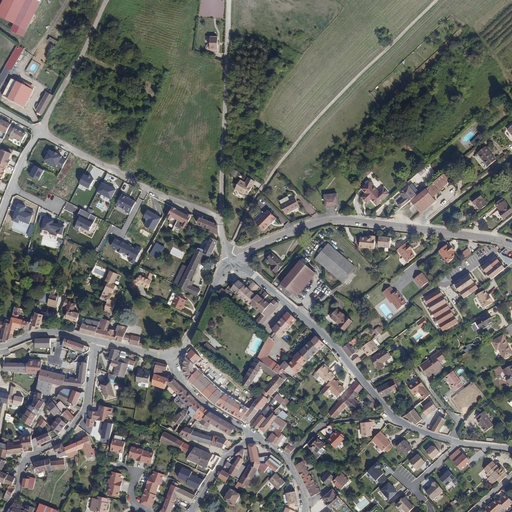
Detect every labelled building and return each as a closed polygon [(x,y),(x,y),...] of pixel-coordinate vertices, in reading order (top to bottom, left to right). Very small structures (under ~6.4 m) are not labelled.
[(5,0),(0,10),(0,17),(15,25),(28,0),(5,0)] [(0,74),(0,86),(23,48),(18,45),(18,46),(0,74)] [(7,97),(17,81),(11,78),(2,94),(7,97)] [(32,90),(17,81),(7,97),(23,107),(32,90)] [(36,111),(36,113),(41,115),(51,96),(46,93),(36,111)] [(11,125),(2,120),(0,123),(0,130),(7,134),(11,125)] [(9,138),(13,140),(14,139),(21,142),(26,134),(22,132),(19,130),(15,128),(9,138)] [(470,142),(474,146),(483,138),(479,134),(470,142)] [(497,160),(486,146),(477,154),(488,166),(497,160)] [(2,149),(0,153),(0,161),(8,165),(9,166),(11,161),(9,161),(8,160),(10,158),(11,154),(2,149)] [(0,179),(1,180),(2,177),(3,177),(5,173),(8,165),(0,161),(0,179)] [(84,174),(80,183),(90,189),(95,180),(84,174)] [(440,190),(451,181),(445,174),(434,183),(440,190)] [(236,187),(244,193),(246,191),(249,193),(257,180),(250,176),(247,181),(242,178),(236,187)] [(494,180),(492,177),(484,183),(486,186),(494,180)] [(366,193),(363,196),(363,197),(364,199),(365,199),(366,199),(368,198),(370,201),(371,200),(377,206),(390,194),(382,186),(377,190),(372,185),(372,182),(370,180),(368,180),(360,187),(366,193)] [(101,182),(96,192),(111,200),(116,189),(101,182)] [(440,192),(433,184),(411,202),(421,214),(436,201),(434,198),(440,192)] [(398,204),(402,208),(417,195),(409,186),(401,193),(405,199),(398,204)] [(487,204),(479,193),(471,200),(475,205),(476,205),(480,209),(487,204)] [(337,194),(325,195),(326,208),(338,207),(337,194)] [(120,195),(115,206),(131,213),(135,201),(120,195)] [(363,197),(363,196),(361,197),(367,204),(370,201),(368,198),(366,199),(365,199),(364,199),(363,197)] [(295,197),(281,205),(286,214),(300,206),(295,197)] [(500,213),(504,219),(511,212),(511,210),(504,201),(497,207),(501,212),(500,213)] [(179,209),(175,208),(168,221),(172,222),(171,225),(176,227),(173,233),(176,234),(178,228),(182,230),(183,227),(187,229),(192,215),(188,214),(185,221),(176,216),(179,209)] [(188,214),(179,209),(176,216),(185,221),(188,214)] [(90,231),(95,215),(80,210),(74,228),(78,229),(79,227),(90,231)] [(277,219),(268,210),(256,223),(263,230),(271,223),(272,223),(277,219)] [(64,225),(53,223),(54,219),(40,216),(38,223),(41,224),(40,229),(50,232),(49,233),(62,236),(64,225)] [(212,230),(211,232),(219,235),(218,226),(200,218),(198,224),(212,230)] [(169,237),(159,232),(153,242),(164,247),(169,237)] [(374,248),(375,235),(369,234),(369,238),(360,237),(360,247),(374,248)] [(379,237),(378,246),(390,247),(391,237),(379,237)] [(135,264),(141,248),(136,246),(135,248),(114,238),(110,247),(116,249),(115,252),(121,254),(120,257),(135,264)] [(198,248),(197,250),(210,257),(218,241),(212,238),(207,247),(204,245),(202,249),(201,249),(198,248)] [(164,247),(153,242),(140,263),(151,269),(164,247)] [(408,246),(405,243),(398,249),(408,262),(416,256),(412,252),(411,250),(412,249),(409,245),(408,246)] [(342,282),(355,267),(328,244),(315,259),(342,282)] [(447,245),(439,251),(449,263),(456,257),(453,254),(452,251),(453,250),(450,247),(449,248),(447,245)] [(468,248),(461,253),(465,258),(471,253),(468,248)] [(210,257),(197,250),(192,261),(198,264),(198,263),(205,266),(210,257)] [(271,267),(276,272),(284,264),(273,253),(267,260),(273,265),(271,267)] [(502,257),(507,265),(511,262),(511,258),(508,253),(502,257)] [(490,280),(505,270),(496,256),(481,266),(490,280)] [(281,284),(293,294),(312,270),(301,260),(281,284)] [(198,264),(192,261),(189,266),(195,269),(198,264)] [(195,269),(189,266),(179,287),(190,292),(193,286),(188,284),(195,269)] [(419,289),(429,282),(422,273),(412,280),(419,289)] [(454,286),(463,299),(478,288),(469,275),(454,286)] [(258,287),(253,282),(247,288),(238,280),(230,289),(248,305),(249,304),(256,296),(253,293),(258,287)] [(139,286),(135,281),(130,285),(134,290),(139,286)] [(115,286),(108,282),(100,299),(103,301),(107,302),(109,299),(115,286)] [(277,288),(289,298),(293,294),(281,284),(277,288)] [(190,292),(198,296),(200,290),(193,286),(190,292)] [(221,288),(218,292),(224,297),(229,292),(226,289),(224,291),(221,288)] [(457,324),(441,289),(424,296),(440,331),(457,324)] [(393,300),(397,306),(402,312),(410,306),(405,301),(405,300),(404,300),(399,295),(394,290),(387,295),(392,301),(393,300)] [(492,302),(490,298),(488,298),(487,295),(484,290),(475,296),(483,308),(491,303),(492,302)] [(256,296),(249,304),(255,309),(256,309),(262,314),(258,318),(264,322),(279,305),(274,300),(270,304),(264,299),(268,295),(264,292),(260,297),(257,294),(256,296)] [(41,294),(39,300),(47,303),(49,296),(42,294),(41,294)] [(171,306),(181,311),(186,300),(183,299),(181,298),(182,297),(176,294),(171,306)] [(69,302),(71,298),(67,297),(63,306),(62,305),(60,311),(61,311),(65,313),(66,310),(69,302)] [(106,306),(105,309),(111,312),(115,305),(113,304),(114,301),(109,299),(107,302),(106,306)] [(76,305),(69,302),(66,310),(65,313),(64,316),(66,317),(66,318),(77,322),(80,313),(73,311),(76,305)] [(10,324),(7,341),(12,339),(14,327),(28,330),(29,327),(30,324),(30,323),(22,320),(23,316),(18,315),(18,313),(19,308),(14,307),(10,324)] [(347,317),(337,309),(330,317),(340,325),(339,326),(345,331),(353,321),(347,316),(347,317)] [(296,320),(287,312),(272,330),(281,338),(296,320)] [(32,316),(30,323),(30,324),(32,324),(32,326),(33,326),(33,327),(36,328),(36,327),(40,328),(41,324),(42,325),(43,320),(42,319),(43,315),(35,313),(34,317),(32,316)] [(493,321),(489,314),(476,321),(480,329),(481,328),(482,330),(487,327),(486,325),(493,321)] [(108,328),(110,321),(101,318),(100,322),(98,329),(101,330),(102,327),(108,328)] [(264,322),(258,318),(253,323),(259,328),(264,322)] [(95,336),(98,329),(100,322),(86,319),(84,324),(83,323),(80,332),(85,334),(95,336)] [(0,335),(0,343),(6,343),(7,341),(10,324),(1,322),(0,324),(0,328),(3,329),(1,336),(0,335)] [(116,330),(108,328),(102,327),(101,330),(98,329),(95,336),(122,342),(123,339),(125,335),(128,327),(117,325),(116,330)] [(378,336),(383,331),(379,326),(374,331),(378,336)] [(369,327),(343,348),(349,357),(356,353),(355,352),(359,350),(356,345),(354,346),(353,345),(371,331),(369,327)] [(511,354),(511,351),(503,335),(492,341),(497,351),(499,350),(504,359),(511,354)] [(285,361),(280,367),(282,368),(285,370),(290,375),(294,371),(297,373),(303,367),(302,366),(307,361),(308,361),(318,350),(319,350),(324,344),(316,336),(311,342),(310,341),(299,353),(299,352),(293,358),(294,359),(289,365),(285,361)] [(274,342),(268,337),(256,359),(257,359),(264,364),(277,375),(282,368),(280,367),(267,357),(274,342)] [(86,353),(89,347),(65,339),(64,339),(61,338),(59,344),(62,345),(86,353)] [(379,349),(372,340),(363,347),(367,352),(366,353),(368,356),(379,349)] [(211,355),(216,349),(207,341),(202,347),(211,355)] [(119,351),(112,349),(111,352),(109,359),(117,361),(118,361),(120,354),(122,354),(123,351),(119,351)] [(200,357),(191,349),(186,356),(194,363),(200,357)] [(385,349),(372,359),(379,370),(384,367),(382,363),(391,358),(385,349)] [(429,377),(438,370),(437,369),(442,366),(439,361),(445,357),(440,350),(434,354),(435,356),(431,359),(430,358),(420,366),(429,377)] [(188,380),(195,372),(193,368),(193,364),(184,356),(182,365),(183,371),(184,376),(188,380)] [(356,365),(362,361),(359,356),(352,361),(356,365)] [(39,380),(52,383),(62,386),(64,385),(81,387),(86,380),(88,358),(86,357),(83,362),(81,378),(79,377),(78,379),(70,378),(70,379),(65,378),(66,376),(41,370),(40,374),(39,378),(39,380)] [(249,373),(240,385),(247,389),(262,367),(275,377),(277,375),(264,364),(257,359),(249,373)] [(128,364),(119,362),(115,375),(116,376),(125,378),(127,369),(128,364)] [(156,362),(156,363),(152,385),(165,390),(166,384),(168,386),(173,380),(168,379),(168,377),(165,376),(165,377),(161,376),(162,370),(166,371),(167,365),(156,362)] [(3,364),(3,371),(13,371),(15,373),(26,373),(26,364),(3,364)] [(333,378),(335,377),(332,374),(324,365),(316,373),(327,384),(333,378)] [(282,368),(277,375),(275,377),(264,391),(268,394),(271,396),(287,378),(282,373),(285,370),(282,368)] [(149,383),(150,372),(145,371),(145,373),(142,373),(143,370),(138,369),(136,382),(141,383),(142,382),(149,383)] [(192,384),(201,374),(197,370),(195,372),(188,380),(192,384)] [(453,371),(445,377),(454,388),(453,389),(455,392),(463,386),(460,383),(461,382),(453,371)] [(115,375),(113,375),(109,374),(107,383),(110,382),(114,382),(116,376),(115,375)] [(202,393),(211,383),(201,374),(192,384),(202,393)] [(326,386),(321,391),(326,397),(331,391),(337,398),(344,390),(342,388),(339,384),(336,382),(333,378),(327,384),(326,386)] [(42,394),(49,396),(52,383),(39,380),(36,392),(42,394)] [(173,380),(168,386),(178,396),(179,396),(185,390),(179,385),(174,380),(173,380)] [(377,388),(381,397),(382,398),(398,389),(394,380),(377,388)] [(363,388),(356,381),(352,386),(347,392),(340,400),(347,406),(352,411),(358,404),(353,399),(363,388)] [(429,397),(431,395),(425,387),(421,381),(414,385),(413,384),(409,387),(415,395),(419,392),(425,400),(429,397)] [(110,382),(107,383),(104,384),(105,387),(106,390),(110,404),(116,403),(112,391),(116,389),(114,382),(110,382)] [(208,399),(217,389),(211,383),(202,393),(208,399)] [(10,386),(8,404),(13,405),(12,408),(18,409),(18,405),(22,406),(23,397),(16,396),(17,387),(10,386)] [(68,403),(68,402),(73,390),(63,389),(60,392),(57,397),(68,403)] [(216,404),(224,395),(217,389),(208,399),(215,405),(216,404)] [(68,402),(76,405),(79,397),(84,398),(84,392),(82,392),(81,393),(73,390),(68,402)] [(185,390),(179,396),(187,405),(188,405),(194,399),(185,390)] [(268,394),(264,391),(259,396),(251,405),(258,411),(268,399),(265,397),(268,394)] [(31,405),(39,410),(44,403),(41,401),(42,394),(36,392),(35,393),(35,398),(34,401),(31,405)] [(222,408),(229,397),(224,394),(224,395),(216,404),(222,408)] [(277,394),(274,399),(278,402),(281,404),(284,400),(277,394)] [(374,400),(368,394),(364,397),(367,399),(365,401),(368,405),(369,404),(374,400)] [(171,403),(174,401),(170,397),(165,405),(169,407),(171,403)] [(230,413),(235,403),(236,402),(229,397),(222,408),(230,413)] [(286,397),(284,400),(281,404),(285,408),(290,402),(286,397)] [(426,416),(437,409),(432,402),(429,397),(425,400),(420,403),(425,409),(422,411),(426,416)] [(199,404),(194,399),(188,405),(189,407),(192,409),(191,410),(192,412),(189,415),(192,417),(193,416),(202,406),(199,404)] [(347,406),(340,400),(329,413),(335,419),(347,406)] [(374,400),(369,404),(377,410),(380,407),(374,400)] [(437,409),(440,406),(435,400),(432,402),(437,409)] [(56,406),(63,414),(67,410),(68,409),(60,401),(58,403),(56,406)] [(248,410),(235,403),(230,413),(241,420),(241,418),(245,413),(248,410)] [(31,405),(28,410),(37,415),(39,411),(39,410),(31,405)] [(251,405),(250,407),(248,410),(245,413),(249,422),(258,411),(251,405)] [(271,407),(268,405),(261,414),(267,419),(274,411),(271,407)] [(105,422),(107,423),(109,415),(112,415),(113,409),(100,406),(99,412),(96,412),(88,411),(87,418),(93,420),(105,422)] [(210,412),(202,406),(193,416),(198,421),(199,420),(201,422),(210,412)] [(281,433),(288,423),(284,420),(288,415),(283,411),(281,412),(277,408),(276,410),(274,411),(267,419),(261,414),(252,425),(259,429),(260,428),(265,433),(268,430),(271,432),(274,428),(276,429),(275,429),(281,433)] [(413,421),(416,424),(423,420),(414,409),(406,415),(412,422),(413,421)] [(28,410),(25,415),(34,420),(37,415),(28,410)] [(63,414),(71,423),(74,418),(67,410),(63,414)] [(186,414),(182,410),(179,414),(179,413),(173,421),(178,425),(184,418),(186,414)] [(478,421),(485,432),(493,426),(486,415),(486,414),(484,411),(476,417),(479,420),(478,421)] [(235,427),(210,412),(201,422),(200,423),(201,424),(208,428),(211,423),(230,434),(235,427)] [(241,418),(241,420),(245,422),(249,422),(245,413),(241,418)] [(34,420),(25,415),(24,417),(21,421),(30,426),(33,422),(34,420)] [(431,431),(438,433),(446,420),(440,416),(431,431)] [(41,419),(37,425),(44,428),(47,423),(41,419)] [(363,423),(364,437),(374,436),(373,426),(375,426),(375,421),(363,423)] [(108,439),(113,424),(107,423),(105,422),(102,438),(95,437),(94,445),(107,447),(108,439)] [(191,429),(186,427),(179,434),(189,439),(193,430),(191,429)] [(284,436),(281,433),(275,429),(272,433),(268,440),(277,446),(278,446),(284,436)] [(345,438),(336,429),(331,433),(333,435),(328,440),(335,448),(345,438)] [(193,430),(189,439),(210,445),(222,449),(224,444),(226,440),(214,436),(213,437),(194,432),(195,430),(193,430)] [(385,449),(388,452),(393,447),(390,444),(391,443),(385,437),(385,436),(380,431),(372,440),(383,451),(385,449)] [(179,450),(184,443),(164,432),(160,440),(177,449),(179,450)] [(22,444),(24,450),(28,449),(28,447),(32,446),(31,440),(31,436),(21,437),(22,439),(22,444)] [(284,436),(278,446),(280,447),(287,438),(284,436)] [(84,440),(65,448),(67,454),(77,450),(79,449),(79,450),(84,448),(88,458),(97,454),(94,448),(93,449),(91,445),(88,437),(84,439),(84,440)] [(324,445),(318,439),(309,447),(313,452),(310,455),(315,460),(320,455),(318,452),(324,445)] [(412,448),(405,440),(397,447),(405,455),(412,448)] [(13,443),(7,442),(8,454),(23,452),(24,452),(24,450),(22,444),(14,445),(13,443)] [(111,452),(116,453),(119,454),(123,455),(125,445),(113,442),(111,452)] [(65,448),(62,443),(55,447),(58,457),(60,456),(61,457),(66,455),(68,458),(75,455),(77,454),(77,450),(67,454),(65,448)] [(189,456),(194,448),(184,443),(179,450),(189,456)] [(275,472),(283,464),(273,456),(271,459),(269,457),(267,456),(259,458),(256,444),(250,444),(248,445),(249,449),(251,462),(256,463),(254,467),(258,470),(259,469),(265,472),(269,467),(275,472)] [(289,454),(295,448),(293,446),(292,448),(288,445),(283,451),(289,454)] [(432,446),(426,451),(433,459),(440,452),(435,446),(432,446)] [(143,451),(143,450),(131,447),(128,457),(133,458),(133,459),(136,460),(136,461),(140,462),(143,451)] [(198,461),(203,451),(195,448),(194,448),(189,456),(187,459),(191,461),(192,458),(198,461)] [(243,458),(244,449),(239,453),(240,454),(233,466),(239,469),(242,464),(243,458)] [(450,457),(462,470),(471,462),(463,454),(458,449),(450,457)] [(153,454),(143,451),(140,462),(144,463),(144,462),(151,464),(153,454)] [(212,456),(203,451),(198,461),(200,462),(199,464),(206,468),(212,456)] [(418,454),(410,462),(417,470),(426,462),(418,454)] [(216,465),(221,458),(216,456),(212,463),(216,465)] [(482,458),(477,462),(482,468),(486,463),(482,458)] [(47,472),(49,472),(52,471),(52,470),(66,468),(64,460),(51,461),(51,459),(50,460),(49,459),(46,460),(47,470),(47,472)] [(33,473),(34,473),(47,470),(46,460),(35,462),(35,464),(35,467),(33,467),(32,467),(33,472),(33,473)] [(233,466),(227,462),(225,466),(230,469),(228,473),(230,475),(234,477),(239,469),(233,466)] [(256,463),(251,462),(239,482),(245,486),(247,487),(258,470),(254,467),(256,463)] [(303,462),(296,466),(302,477),(309,473),(308,472),(306,469),(307,468),(303,462)] [(378,462),(368,471),(377,480),(378,480),(382,484),(388,479),(383,474),(385,473),(381,468),(381,465),(378,462)] [(482,468),(477,462),(473,466),(477,471),(482,468)] [(234,477),(238,480),(246,466),(242,464),(239,469),(234,477)] [(494,473),(499,467),(497,464),(491,469),(494,473)] [(499,483),(508,475),(505,472),(506,471),(501,466),(499,467),(494,473),(491,469),(486,474),(489,477),(487,479),(493,484),(497,480),(499,483)] [(447,469),(444,472),(446,473),(440,479),(446,486),(455,478),(447,469)] [(222,470),(218,477),(226,482),(230,475),(228,473),(222,470)] [(1,471),(0,471),(0,472),(0,482),(9,486),(11,487),(13,483),(15,478),(8,475),(9,473),(8,472),(6,471),(5,472),(5,473),(3,472),(1,471)] [(111,485),(122,487),(123,482),(122,482),(123,479),(121,479),(122,474),(113,472),(110,485),(111,485)] [(173,480),(175,476),(176,475),(168,472),(166,478),(173,480)] [(322,479),(328,485),(335,478),(328,472),(322,479)] [(148,480),(160,485),(164,477),(153,473),(151,479),(150,478),(149,480),(148,480)] [(278,490),(285,482),(275,473),(269,481),(278,490)] [(307,487),(315,482),(309,473),(302,477),(307,487)] [(339,477),(338,476),(333,482),(341,490),(347,484),(346,484),(350,480),(342,473),(339,477)] [(173,480),(173,481),(182,485),(184,481),(175,476),(173,480)] [(24,478),(22,486),(33,489),(36,478),(30,477),(30,479),(24,478)] [(159,488),(160,485),(148,480),(146,485),(147,486),(145,491),(154,495),(156,491),(157,487),(159,488)] [(443,490),(435,481),(432,484),(433,485),(426,491),(433,499),(443,490)] [(187,482),(184,487),(195,493),(198,487),(187,482)] [(236,487),(242,491),(245,486),(239,482),(236,487)] [(321,492),(315,482),(307,487),(310,493),(312,497),(321,492)] [(389,482),(381,490),(390,499),(398,491),(389,482)] [(4,497),(9,500),(10,497),(11,497),(14,489),(15,485),(13,483),(11,487),(9,486),(4,497)] [(192,505),(197,496),(182,490),(176,487),(177,485),(172,483),(170,489),(166,498),(175,503),(177,497),(192,505)] [(121,490),(122,487),(111,485),(108,495),(119,497),(120,490),(121,490)] [(234,506),(240,495),(231,489),(228,493),(227,493),(226,495),(227,496),(224,499),(234,506)] [(342,500),(337,494),(333,489),(323,498),(331,509),(342,500)] [(147,502),(152,504),(156,497),(154,496),(154,495),(145,491),(141,500),(147,502)] [(294,504),(297,504),(295,492),(285,493),(287,504),(294,504)] [(94,510),(98,496),(93,495),(89,509),(94,510)] [(409,499),(409,498),(406,495),(397,504),(402,509),(404,508),(407,511),(408,511),(415,506),(410,500),(410,501),(408,499),(409,499)] [(511,502),(506,495),(497,502),(503,509),(504,511),(511,504),(511,502)] [(98,496),(94,510),(95,511),(100,511),(105,511),(108,503),(107,502),(108,498),(98,496)] [(171,511),(175,503),(166,498),(166,500),(162,509),(159,511),(171,511)] [(364,499),(357,505),(360,509),(368,504),(364,499)] [(491,506),(489,504),(486,507),(490,511),(498,511),(503,509),(497,502),(496,501),(491,506)] [(27,511),(21,510),(22,505),(14,503),(7,511),(27,511)] [(283,511),(293,511),(294,511),(292,510),(294,504),(287,504),(286,503),(284,507),(286,507),(283,511)]
